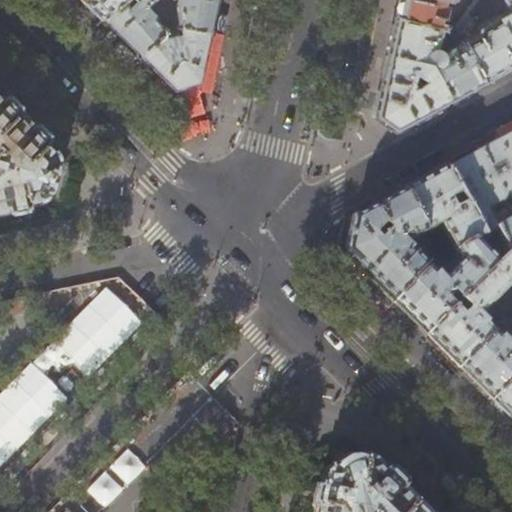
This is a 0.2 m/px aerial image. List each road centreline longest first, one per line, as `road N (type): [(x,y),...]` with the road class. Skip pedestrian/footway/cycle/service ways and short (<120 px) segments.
road 1 (secondary): [(0,6),(240,240)]
road 2 (residential): [(240,240),(511,100)]
road 3 (primary): [(303,305),(506,511)]
road 4 (primary): [(299,0),(240,240)]
road 5 (residential): [(169,247),(0,422)]
road 6 (residential): [(96,511),(262,347)]
road 7 (residential): [(169,247),(0,283)]
road 8 (residential): [(230,511),(262,347)]
